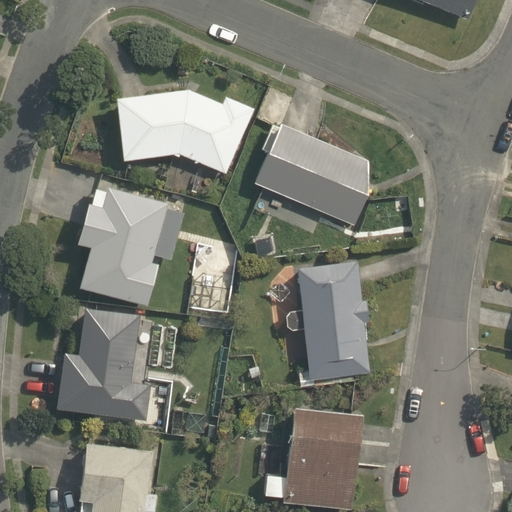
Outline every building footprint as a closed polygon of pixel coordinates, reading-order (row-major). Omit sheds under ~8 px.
[(473,0),(412,0),(465,22),(473,0)] [(226,176),(257,107),(218,89),(213,100),(188,89),(115,97),(122,161),(178,154),(226,176)] [(381,165),(282,125),(257,187),(356,227),(381,165)] [(86,248),(78,291),(145,305),(154,258),(176,263),(188,204),(89,184),(76,246),(86,248)] [(301,311),(295,311),(294,311),(293,312),(292,312),(291,313),(290,313),(290,314),(289,315),(288,316),(288,317),(287,318),(287,319),(287,320),(287,321),(287,322),(287,323),(287,324),(288,325),(288,326),(288,327),(289,327),(289,328),(290,329),(291,329),(291,330),(292,330),(293,331),(294,331),(295,331),(296,332),(297,332),(303,331),(308,380),(367,374),(356,260),(297,266),(301,311)] [(83,353),(60,350),(53,412),(149,421),(153,379),(131,377),(137,315),(87,310),(83,353)] [(364,416),(295,408),(290,449),(267,446),(262,495),(353,506),(364,416)] [(144,511),(151,447),(86,440),(78,511),(144,511)]
